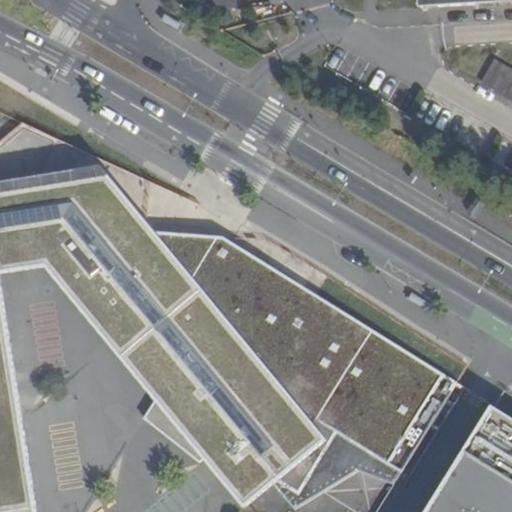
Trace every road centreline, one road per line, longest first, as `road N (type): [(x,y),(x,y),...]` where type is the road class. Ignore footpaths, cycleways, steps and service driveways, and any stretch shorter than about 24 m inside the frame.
road 1 (secondary): [(0,30),(511,327)]
road 2 (secondary): [(511,267),(120,35)]
road 3 (residential): [(511,124),(364,40)]
road 4 (residential): [(511,30),(364,40)]
